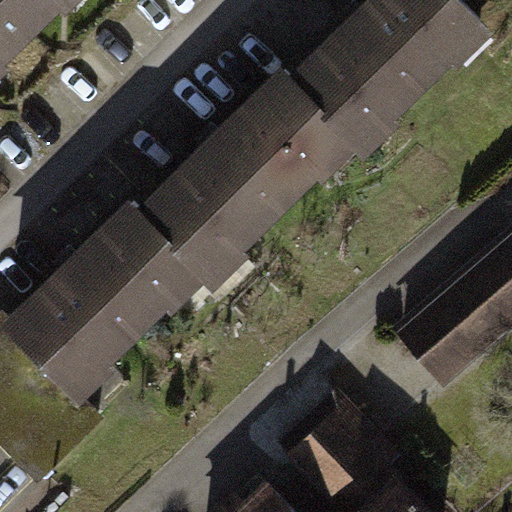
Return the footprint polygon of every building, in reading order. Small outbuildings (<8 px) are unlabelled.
[(0,0),(0,58),(58,0),(0,0)] [(465,0),(377,0),(298,79),(351,133),(360,141),(484,18),(465,0)] [(290,71),(147,211),(199,264),(208,273),(351,133),(298,79),(290,71)] [(138,203),(14,324),(75,386),(199,264),(147,211),(138,203)] [(511,237),(407,328),(448,375),(511,319),(511,237)] [(5,314),(0,318),(0,423),(47,471),(104,415),(75,386),(14,324),(5,314)] [(356,511),(429,511),(387,467),(403,451),(344,389),(289,441),(356,511)] [(299,511),(273,483),(250,505),(241,495),(223,511),(299,511)]
